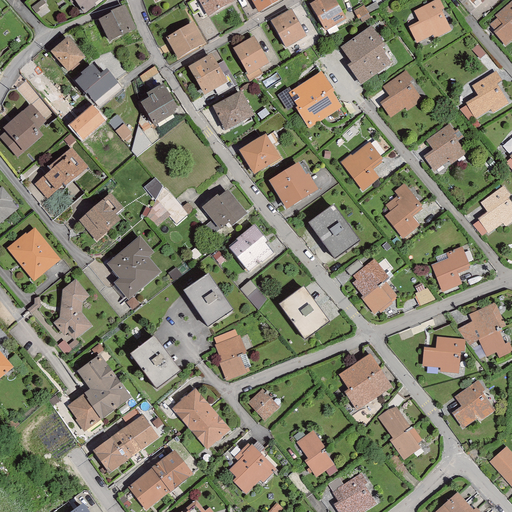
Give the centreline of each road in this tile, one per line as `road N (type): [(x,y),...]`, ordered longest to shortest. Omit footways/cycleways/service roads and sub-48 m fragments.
road 1 (residential): [(135,0),(205,132),(373,333)]
road 2 (residential): [(511,280),(362,102)]
road 3 (residential): [(267,443),(228,395),(373,333)]
road 4 (residential): [(373,333),(461,460)]
road 5 (residential): [(0,93),(37,44),(112,0)]
road 6 (residential): [(373,333),(511,280)]
